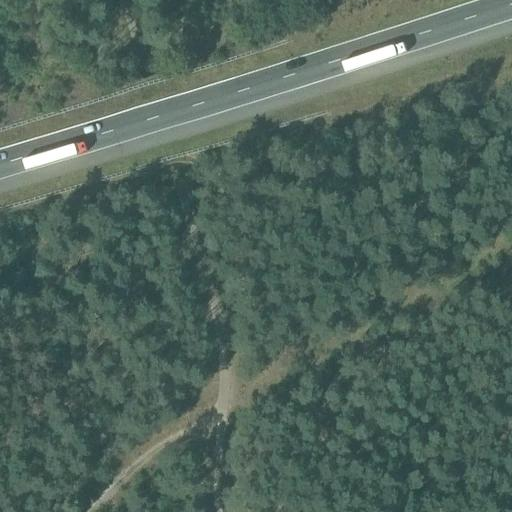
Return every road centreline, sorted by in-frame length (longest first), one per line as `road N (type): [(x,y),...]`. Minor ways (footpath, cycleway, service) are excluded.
road 1 (motorway): [(0,165),(511,5)]
road 2 (track): [(221,411),(225,381),(213,297),(123,0)]
road 3 (unknown): [(221,411),(511,226)]
road 4 (track): [(90,511),(162,442),(221,411)]
